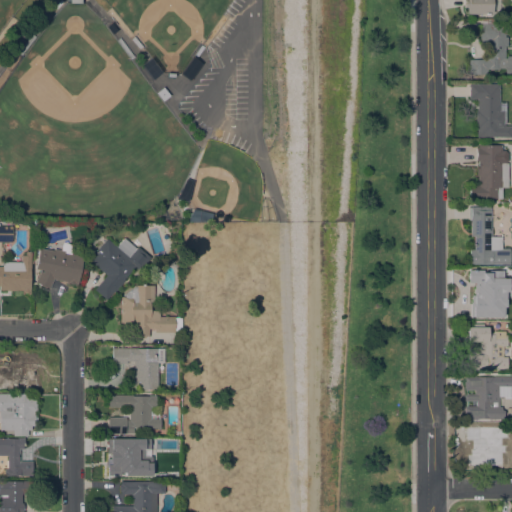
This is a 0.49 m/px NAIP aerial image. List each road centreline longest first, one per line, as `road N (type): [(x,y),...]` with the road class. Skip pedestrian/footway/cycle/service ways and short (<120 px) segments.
road 1 (tertiary): [(425,0),(428,428)]
road 2 (residential): [(72,511),(72,329)]
